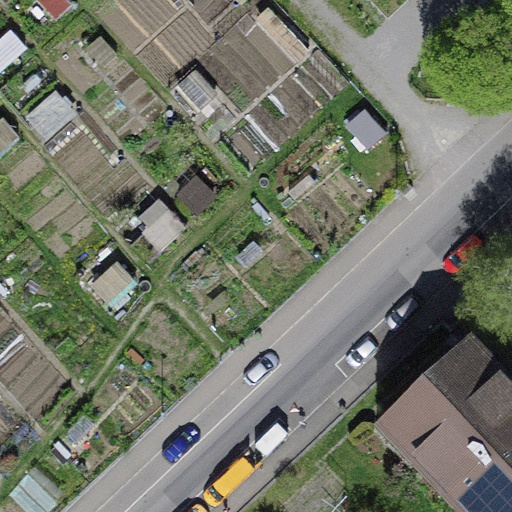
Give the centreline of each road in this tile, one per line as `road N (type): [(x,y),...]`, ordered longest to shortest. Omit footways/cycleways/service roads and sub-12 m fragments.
road 1 (residential): [(151,511),(511,170)]
road 2 (track): [(484,196),(296,0)]
